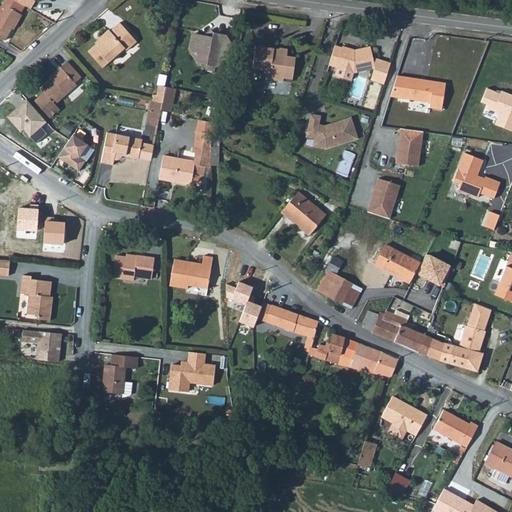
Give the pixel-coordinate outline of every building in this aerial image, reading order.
[(24,5),(14,0),(3,0),(0,6),(0,38),(4,40),(11,28),(13,29),(22,14),(20,13),(24,5)] [(14,0),(24,5),(30,9),(35,1),(33,0),(14,0)] [(126,52),(134,45),(128,39),(131,36),(119,23),(110,32),(108,30),(99,38),(101,40),(98,42),(87,51),(102,68),(124,49),(126,52)] [(199,36),(191,35),(188,52),(196,64),(216,67),(220,63),(226,36),(213,34),(212,37),(208,37),(205,32),(199,36)] [(128,39),(134,45),(136,43),(131,36),(128,39)] [(370,47),(353,50),(342,46),(342,47),(335,45),(329,66),(337,69),(335,76),(351,81),(354,72),(375,68),(371,81),(383,85),(390,63),(372,58),(370,47)] [(286,56),(286,53),(279,52),(279,50),(256,47),(253,68),(271,70),(270,79),(283,81),(283,78),(293,79),(295,57),(286,56)] [(81,79),(67,63),(61,68),(62,69),(51,78),(52,79),(40,89),(44,92),(34,101),(49,119),(60,110),(55,104),(76,86),(75,84),(81,79)] [(397,76),(390,96),(430,103),(429,108),(441,110),(446,83),(397,76)] [(165,88),(165,86),(158,85),(156,96),(155,101),(163,103),(165,88)] [(175,90),(165,88),(163,103),(161,111),(172,112),(175,90)] [(511,94),(504,91),(502,96),(487,89),(481,104),(500,112),(494,127),(511,134),(511,94)] [(26,100),(7,117),(21,133),(22,132),(26,138),(29,136),(36,144),(47,134),(41,127),(47,123),(26,100)] [(155,101),(150,101),(150,106),(149,110),(152,111),(149,125),(159,126),(161,111),(163,103),(155,101)] [(319,116),(310,114),(305,136),(314,138),(312,146),(324,149),(356,139),(349,117),(323,126),(317,124),(319,116)] [(195,164),(202,166),(209,167),(215,124),(197,121),(193,153),(196,153),(195,161),(195,164)] [(422,132),(400,129),(396,164),(418,167),(422,132)] [(73,135),(83,142),(84,140),(74,133),(73,135)] [(99,163),(112,166),(113,161),(116,162),(122,157),(151,162),(155,145),(141,143),(142,140),(106,133),(99,163)] [(73,135),(57,158),(78,172),(84,163),(78,159),(87,147),(82,143),(83,142),(73,135)] [(78,159),(84,163),(93,148),(88,145),(87,147),(78,159)] [(483,161),(464,153),(453,182),(459,184),(457,190),(469,195),(477,197),(478,193),(493,199),(500,182),(485,177),(484,179),(477,176),(483,161)] [(195,164),(195,161),(164,156),(160,180),(191,185),(192,183),(199,184),(202,166),(195,164)] [(399,185),(378,179),(367,212),(388,219),(399,185)] [(469,195),(457,190),(454,199),(466,204),(469,195)] [(290,218),(310,234),(326,216),(299,193),(281,213),(289,220),(290,218)] [(36,210),(16,209),(14,231),(34,232),(36,210)] [(484,227),(493,230),(498,215),(490,212),(484,227)] [(308,236),(310,234),(290,218),(289,220),(308,236)] [(63,221),(43,219),(41,242),(62,243),(63,221)] [(14,248),(41,253),(42,246),(33,245),(34,236),(16,233),(14,248)] [(391,273),(409,281),(416,271),(419,264),(384,245),(374,265),(390,274),(391,273)] [(427,250),(419,264),(416,271),(445,286),(456,264),(427,250)] [(511,251),(509,251),(492,295),(511,301),(511,251)] [(114,256),(112,278),(133,280),(134,277),(152,279),(154,257),(127,255),(127,257),(114,256)] [(193,267),(173,265),(170,286),(188,289),(190,286),(207,289),(213,258),(204,257),(203,264),(194,263),(193,267)] [(330,300),(341,305),(352,285),(334,275),(341,262),(333,258),(325,271),(321,279),(315,290),(330,300)] [(10,261),(0,260),(0,275),(9,276),(10,261)] [(408,283),(409,281),(391,273),(390,274),(408,283)] [(21,275),(20,294),(28,295),(28,298),(27,312),(27,314),(37,315),(37,320),(50,321),(52,298),(49,297),(51,281),(31,280),(32,276),(21,275)] [(243,306),(245,302),(251,288),(237,282),(235,285),(228,285),(226,297),(230,298),(230,300),(243,306)] [(352,285),(341,305),(350,309),(361,289),(352,285)] [(27,312),(28,298),(20,297),(19,311),(27,312)] [(256,320),(260,308),(245,302),(243,306),(236,324),(252,330),(256,320)] [(453,346),(448,364),(475,372),(481,355),(477,354),(484,332),(483,331),(490,308),(474,302),(467,327),(464,326),(457,348),(453,346)] [(308,341),(311,342),(318,322),(272,305),(271,306),(263,303),(260,308),(256,320),(309,337),(308,341)] [(395,311),(393,315),(406,321),(407,321),(409,317),(395,311)] [(380,336),(418,353),(424,337),(411,331),(404,328),(406,323),(406,321),(393,315),(389,322),(383,320),(385,315),(379,312),(377,316),(369,312),(363,328),(380,336)] [(404,328),(411,331),(414,326),(406,323),(404,328)] [(61,334),(23,331),(22,342),(37,344),(36,359),(58,361),(61,334)] [(317,350),(310,348),(307,355),(324,360),(328,351),(341,355),(346,339),(333,335),(330,343),(327,341),(326,346),(319,344),(317,350)] [(418,353),(427,357),(431,340),(432,339),(424,337),(418,353)] [(359,344),(346,339),(341,355),(363,361),(364,358),(356,356),(359,344)] [(427,357),(437,361),(442,343),(432,339),(431,340),(427,357)] [(437,361),(448,364),(453,346),(442,343),(437,361)] [(356,356),(364,358),(367,347),(359,344),(356,356)] [(363,361),(359,370),(390,377),(397,361),(367,347),(364,358),(363,361)] [(324,360),(351,368),(359,370),(363,361),(341,355),(328,351),(324,360)] [(172,365),(168,390),(189,392),(190,384),(212,386),(215,365),(205,364),(205,353),(188,353),(187,362),(181,362),(180,366),(172,365)] [(123,394),(124,382),(125,369),(138,370),(139,357),(111,355),(110,366),(104,366),(102,392),(123,394)] [(132,383),(124,382),(123,394),(123,397),(131,398),(132,383)] [(407,431),(415,436),(427,415),(393,396),(381,418),(392,424),(387,433),(401,441),(407,431)] [(466,449),(478,428),(470,423),(469,425),(443,411),(433,431),(466,449)] [(365,440),(358,462),(372,467),(380,445),(365,440)] [(511,461),(509,460),(511,455),(511,450),(496,442),(484,464),(511,478),(511,461)] [(395,473),(384,492),(401,496),(404,490),(397,486),(402,477),(395,473)] [(409,480),(402,477),(397,486),(404,490),(409,480)] [(470,511),(474,507),(445,490),(434,508),(440,511),(470,511)] [(474,507),(470,511),(496,511),(477,501),(474,507)]
